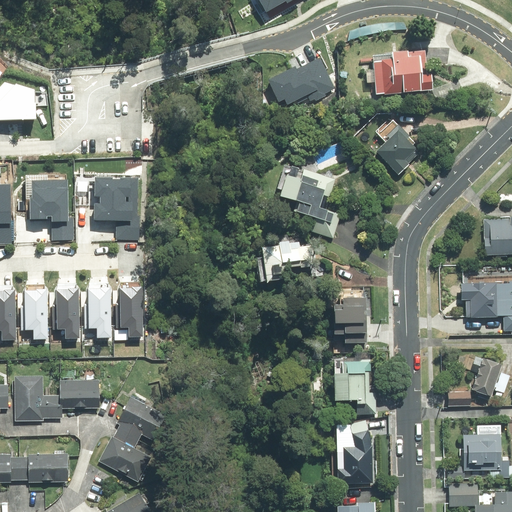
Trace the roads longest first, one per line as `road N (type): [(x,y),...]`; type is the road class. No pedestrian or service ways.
road 1 (residential): [(511,53),(446,14),(372,8),(290,39),(105,85),(89,96),(82,128),(55,144)]
road 2 (residential): [(511,127),(423,216),(407,244),(411,511)]
road 3 (residential): [(0,266),(130,263)]
